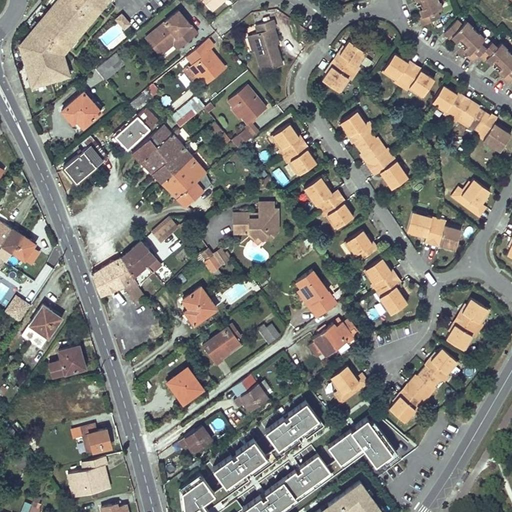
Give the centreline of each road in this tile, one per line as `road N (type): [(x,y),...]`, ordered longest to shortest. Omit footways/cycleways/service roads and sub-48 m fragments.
road 1 (tertiary): [(0,89),(69,242),(152,511)]
road 2 (residential): [(386,6),(336,25),(305,69),(301,91),(426,274),(453,274),(472,260)]
road 3 (unknown): [(133,448),(306,325)]
road 4 (tertiary): [(511,370),(425,511)]
road 5 (residential): [(511,107),(432,56),(386,6)]
